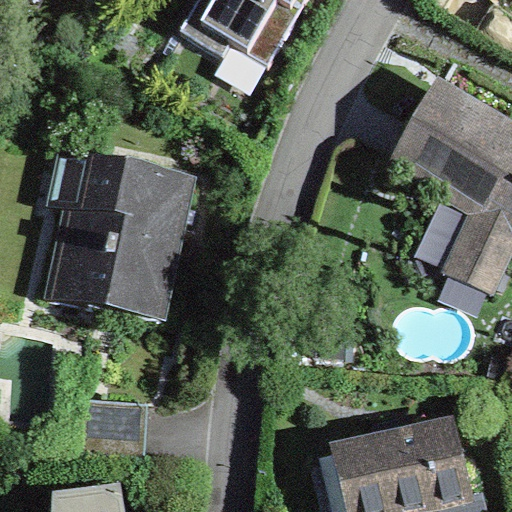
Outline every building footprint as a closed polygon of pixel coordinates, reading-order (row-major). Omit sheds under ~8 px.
[(201,0),(180,37),(223,62),(231,49),(268,70),(308,0),(201,0)] [(475,213),(446,275),(491,296),(511,251),(511,137),(436,93),(410,138),(393,167),(475,213)] [(50,303),(160,326),(174,263),(190,186),(81,163),(50,303)] [(144,462),(147,407),(83,403),(79,458),(144,462)] [(453,429),(401,442),(396,425),(386,427),(374,430),(378,447),(333,458),(333,460),(345,511),(423,511),(467,501),(469,511),(483,511),(480,497),(471,499),(453,429)] [(51,511),(123,511),(120,491),(52,502),(51,511)]
